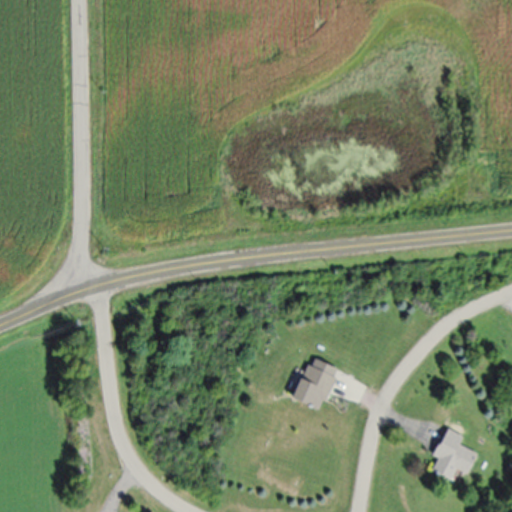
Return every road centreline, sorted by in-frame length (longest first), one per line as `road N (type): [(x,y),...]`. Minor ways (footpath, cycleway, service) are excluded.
road 1 (tertiary): [(0,324),(141,276),(511,229)]
road 2 (residential): [(35,310),(80,242),(79,0)]
road 3 (residential): [(362,511),(379,420),(394,389),(438,337),(511,294)]
road 4 (residential): [(103,316),(125,447),(162,493),(193,511)]
